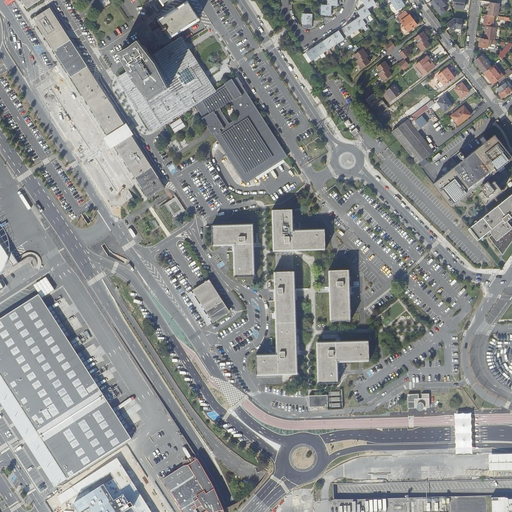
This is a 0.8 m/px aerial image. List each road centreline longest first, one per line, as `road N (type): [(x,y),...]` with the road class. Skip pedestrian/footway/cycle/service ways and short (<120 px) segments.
road 1 (unclassified): [(86,264),(102,275),(200,428),(240,468),(311,493),(511,488)]
road 2 (unclassified): [(289,442),(239,412),(0,48)]
road 3 (unclassified): [(81,254),(131,276),(213,403),(282,457)]
road 4 (unclassified): [(511,434),(313,440)]
road 5 (unclassified): [(321,463),(364,447),(511,447)]
road 6 (secondary): [(356,168),(462,271),(504,280)]
road 7 (unclassified): [(86,264),(185,425)]
road 8 (secondary): [(241,0),(340,149)]
road 9 (unknown): [(111,221),(121,189),(45,68)]
road 10 (unclassified): [(0,135),(81,254)]
